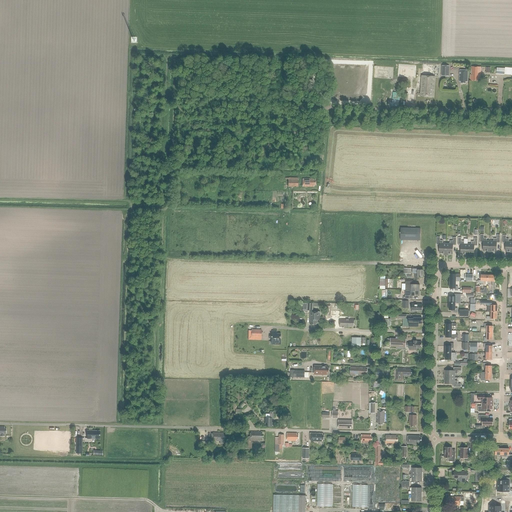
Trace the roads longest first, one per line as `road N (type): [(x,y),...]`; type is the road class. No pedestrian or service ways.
road 1 (residential): [(431,433),(0,423)]
road 2 (residential): [(501,441),(504,266)]
road 3 (residential): [(434,331),(263,327)]
road 4 (residential): [(318,187),(326,108),(411,108)]
road 5 (residential): [(504,266),(439,268),(434,331)]
